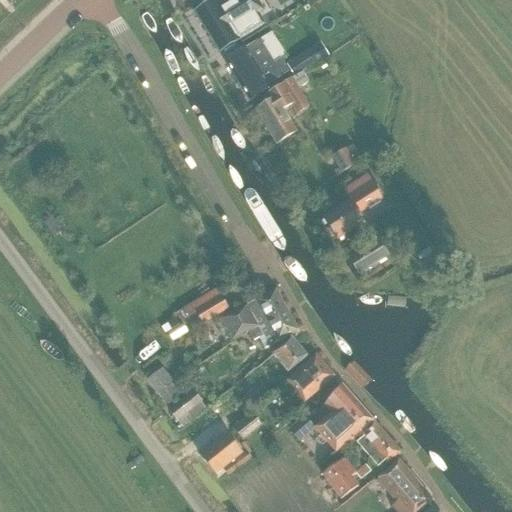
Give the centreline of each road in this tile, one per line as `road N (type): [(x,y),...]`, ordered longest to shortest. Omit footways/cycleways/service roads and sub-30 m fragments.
road 1 (unclassified): [(200,511),(0,243)]
road 2 (residential): [(274,274),(100,0)]
